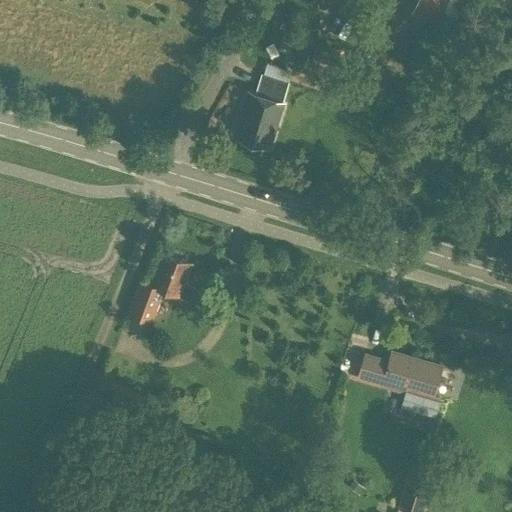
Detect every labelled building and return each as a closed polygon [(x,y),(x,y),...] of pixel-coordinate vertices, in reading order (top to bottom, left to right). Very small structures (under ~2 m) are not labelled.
[(449,30),(464,0),(416,0),(411,11),(449,30)] [(282,101),(288,81),(261,73),(255,92),(246,89),(231,136),(270,148),(284,102),(282,101)] [(197,286),(186,282),(193,262),(163,251),(151,283),(142,280),(130,312),(152,321),(161,298),(157,297),(160,288),(180,295),(180,296),(191,300),(197,286)] [(443,365),(392,349),(389,359),(366,352),(359,376),(433,398),(443,365)] [(139,418),(147,395),(119,384),(104,379),(95,401),(139,418)] [(407,470),(397,506),(398,507),(396,511),(422,511),(433,478),(407,470)]
